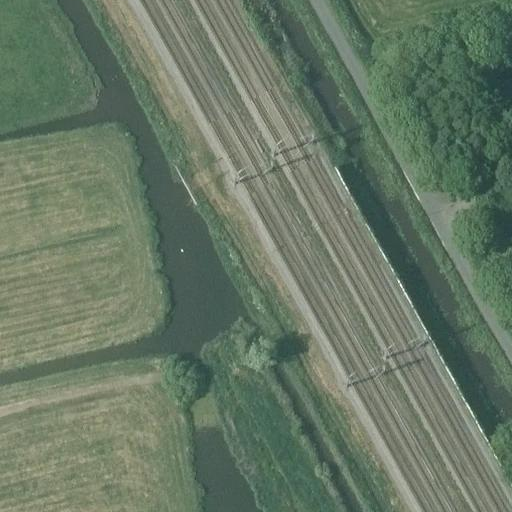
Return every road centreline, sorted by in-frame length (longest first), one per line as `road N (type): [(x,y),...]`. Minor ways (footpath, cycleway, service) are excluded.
road 1 (track): [(99,0),(378,511)]
road 2 (unclassified): [(316,0),(511,356)]
